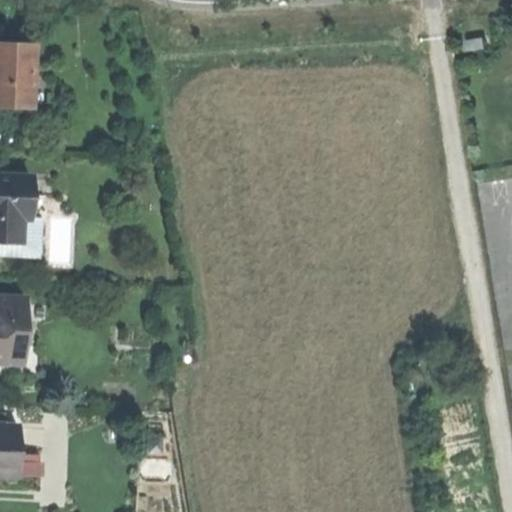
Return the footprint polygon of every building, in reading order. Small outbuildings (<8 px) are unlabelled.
[(460,41),(460,50),(480,48),(480,39),(460,41)] [(0,106),(31,108),(33,48),(0,46),(0,106)] [(32,175),(0,173),(0,239),(5,240),(23,240),(23,217),(31,217),(32,175)] [(42,217),(31,217),(23,217),(23,240),(5,240),(5,257),(42,257),(42,217)] [(0,363),(10,364),(11,346),(24,347),(26,300),(0,298),(0,363)] [(23,365),(24,347),(11,346),(10,364),(23,365)] [(0,479),(16,480),(17,429),(0,428),(0,479)]
